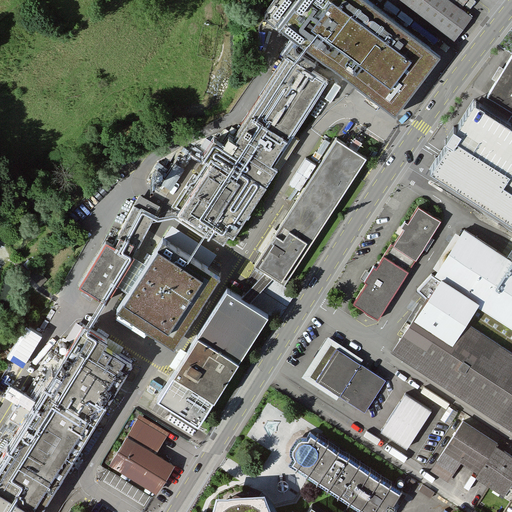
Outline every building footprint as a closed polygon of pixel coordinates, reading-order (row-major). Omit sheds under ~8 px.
[(446,57),(368,0),(298,0),(276,30),(397,120),(446,57)] [(472,18),(448,0),(401,0),(455,38),(472,18)] [(511,57),(511,56),(485,97),(511,112),(511,57)] [(326,85),(283,57),(180,216),(223,244),(229,235),(234,238),(277,171),(273,168),(326,85)] [(511,132),(474,107),(431,172),(511,226),(511,132)] [(367,158),(338,139),(257,264),(287,283),(367,158)] [(418,260),(444,220),(422,206),(396,246),(418,260)] [(171,339),(221,261),(136,207),(85,285),(171,339)] [(511,259),(466,230),(436,277),(511,326),(511,259)] [(379,320),(411,271),(387,256),(356,305),(379,320)] [(227,294),(157,405),(197,429),(269,319),(227,294)] [(511,352),(431,300),(395,356),(511,431),(511,352)] [(87,326),(0,464),(0,511),(42,511),(139,358),(87,326)] [(329,339),(302,378),(366,416),(391,378),(329,339)] [(412,449),(436,410),(408,393),(384,432),(412,449)] [(159,452),(170,433),(140,414),(110,463),(159,493),(177,463),(159,452)] [(500,444),(465,422),(433,472),(451,483),(463,463),(481,474),(500,444)] [(368,511),(392,511),(406,491),(316,432),(313,438),(308,436),(302,440),(298,445),(295,452),(299,459),(296,464),(368,511)] [(511,488),(511,450),(500,444),(481,474),(478,479),(507,497),(511,488)] [(283,511),(274,488),(226,491),(220,511),(283,511)] [(337,511),(320,501),(313,511),(337,511)]
